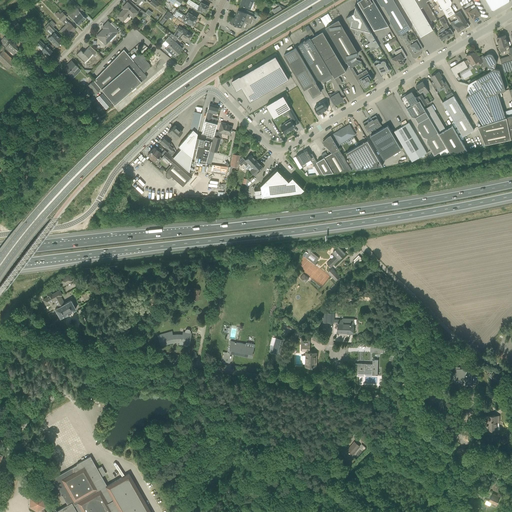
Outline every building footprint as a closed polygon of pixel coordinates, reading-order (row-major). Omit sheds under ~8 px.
[(156,8),(159,4),(153,0),(151,0),(149,3),(156,8)] [(189,0),(187,0),(186,3),(189,5),(197,10),(201,12),(202,10),(205,12),(208,6),(204,4),(200,2),(199,5),(189,0)] [(242,0),(241,4),(250,8),(252,9),(255,2),(253,1),(253,0),(242,0)] [(377,29),(387,23),(373,0),(361,0),(357,2),(358,3),(358,2),(373,27),(373,28),(374,29),(375,29),(376,29),(377,29)] [(399,0),(408,14),(420,7),(415,0),(399,0)] [(415,0),(420,7),(427,19),(434,15),(426,1),(428,0),(415,0)] [(436,0),(447,18),(455,13),(450,6),(451,5),(452,2),(450,0),(436,0)] [(486,0),(492,11),(494,10),(493,10),(509,1),(510,0),(486,0)] [(406,31),(411,28),(396,2),(387,7),(392,15),(390,16),(390,19),(399,35),(406,31)] [(138,13),(131,6),(127,3),(123,6),(125,8),(117,16),(123,22),(129,15),(133,19),(138,13)] [(68,15),(78,25),(85,18),(79,11),(78,12),(78,11),(80,9),(76,5),(73,7),(75,9),(68,15)] [(360,33),(363,31),(368,28),(355,5),(355,6),(354,13),(347,17),(351,24),(351,26),(353,27),(355,31),(356,31),(355,34),(356,35),(358,36),(359,35),(360,32),(360,33)] [(433,29),(427,19),(420,7),(408,14),(421,36),(432,29),(433,29)] [(476,8),(472,10),(470,7),(465,10),(464,10),(469,19),(472,17),(473,19),(480,15),(477,10),(478,10),(477,8),(476,8)] [(187,12),(185,15),(175,10),(173,14),(183,20),(188,23),(188,22),(192,25),(196,18),(187,12)] [(254,18),(254,17),(238,10),(235,18),(232,17),(230,23),(241,27),(244,21),(251,24),(252,22),(254,18)] [(167,21),(171,14),(168,11),(163,17),(161,16),(159,18),(161,19),(163,18),(167,21)] [(453,21),(450,23),(454,28),(455,27),(458,32),(466,27),(466,28),(469,26),(467,22),(466,22),(460,11),(455,14),(458,19),(454,21),(453,21)] [(62,22),(67,16),(62,12),(60,14),(57,17),(62,22)] [(447,23),(443,17),(439,20),(444,27),(440,30),(439,31),(440,32),(438,33),(438,34),(440,37),(440,38),(442,40),(447,37),(447,38),(450,36),(453,33),(450,28),(446,23),(447,23)] [(12,18),(4,26),(7,29),(11,25),(14,27),(17,24),(12,18)] [(355,57),(358,53),(339,19),(326,27),(346,62),(347,62),(355,57)] [(55,29),(49,23),(49,22),(44,27),(47,29),(49,28),(53,32),(55,29)] [(75,29),(72,25),(68,22),(65,25),(60,30),(67,37),(75,29)] [(118,32),(111,25),(108,22),(105,25),(107,26),(105,28),(96,36),(106,45),(118,32)] [(189,33),(185,30),(178,26),(176,30),(180,32),(178,36),(185,40),(186,38),(189,40),(192,35),(189,34),(189,33)] [(376,48),(379,46),(368,28),(363,31),(370,42),(367,44),(369,48),(365,51),(367,53),(369,52),(371,51),(376,48)] [(312,32),(311,29),(307,31),(311,38),(324,60),(336,53),(323,32),(315,36),(314,34),(312,32)] [(58,44),(62,41),(54,32),(47,38),(51,43),(52,42),(53,43),(53,44),(56,47),(57,46),(58,46),(58,45),(58,44)] [(175,42),(177,38),(171,34),(164,41),(169,45),(165,49),(173,57),(174,56),(176,54),(177,55),(181,51),(181,50),(181,48),(181,47),(175,42)] [(505,35),(504,35),(503,34),(499,35),(500,36),(497,37),(498,39),(497,39),(497,40),(498,40),(499,44),(498,44),(501,52),(506,50),(505,48),(509,47),(508,44),(505,35)] [(511,59),(511,34),(511,35),(511,38),(511,46),(509,48),(511,55),(500,59),(501,63),(511,59)] [(5,36),(0,40),(4,46),(10,42),(5,36)] [(40,40),(39,40),(37,38),(33,42),(36,44),(35,45),(40,50),(44,54),(44,53),(47,56),(51,51),(45,45),(40,40)] [(333,76),(324,60),(311,38),(298,45),(318,78),(324,82),(326,81),(333,76)] [(423,48),(417,39),(414,41),(413,43),(410,43),(406,45),(413,57),(415,58),(421,55),(419,52),(420,51),(423,48)] [(19,50),(15,47),(10,42),(5,47),(14,56),(19,50)] [(96,52),(93,49),(90,46),(83,53),(80,50),(76,55),(84,63),(92,54),(93,55),(96,52)] [(313,96),(321,91),(296,48),(284,55),(304,90),(308,87),(313,96)] [(403,57),(406,56),(401,48),(394,52),(396,56),(392,58),(395,64),(397,63),(399,67),(400,66),(400,67),(401,66),(403,65),(404,64),(403,64),(404,63),(402,60),(404,59),(403,57)] [(4,50),(0,53),(0,61),(4,65),(8,69),(12,64),(15,61),(4,50)] [(137,55),(132,60),(123,50),(93,80),(101,89),(100,89),(114,105),(125,96),(142,81),(146,77),(143,73),(149,69),(149,65),(141,55),(139,57),(137,55)] [(464,60),(450,68),(456,78),(459,76),(457,73),(468,67),(467,65),(470,63),(471,65),(475,63),(477,65),(482,62),(483,62),(480,57),(476,51),(474,52),(473,51),(466,56),(468,59),(464,61),(464,60)] [(338,76),(346,71),(336,53),(324,60),(333,76),(338,85),(342,83),(341,80),(340,78),(339,78),(338,76)] [(491,54),(490,53),(489,53),(488,54),(487,54),(483,56),(483,55),(480,57),(483,62),(482,62),(488,72),(468,84),(467,89),(470,94),(466,97),(482,125),(494,121),(505,118),(504,112),(498,93),(506,90),(499,70),(495,68),(496,61),(493,55),(492,54),(491,54)] [(237,78),(232,82),(235,87),(237,90),(240,89),(242,88),(250,102),(288,79),(289,79),(289,78),(276,56),(275,56),(240,77),(240,76),(238,77),(239,77),(237,78)] [(504,73),(511,70),(511,59),(501,63),(504,73)] [(382,61),(381,62),(377,60),(373,62),(381,76),(381,75),(383,73),(384,72),(387,73),(388,73),(389,73),(389,72),(390,72),(390,71),(390,70),(390,69),(387,64),(386,64),(386,63),(386,62),(385,61),(384,61),(383,61),(382,61)] [(72,72),(77,67),(71,61),(69,63),(69,64),(64,70),(70,76),(73,73),(72,72)] [(366,70),(357,75),(352,67),(350,69),(359,84),(361,83),(364,87),(370,84),(369,82),(371,81),(370,80),(372,79),(366,70)] [(434,75),(431,76),(434,81),(431,83),(435,88),(437,87),(438,88),(440,86),(441,88),(444,86),(443,84),(446,82),(444,78),(443,79),(439,72),(436,74),(435,73),(434,74),(434,75)] [(344,95),(338,85),(333,76),(326,81),(326,83),(333,82),(335,92),(333,93),(329,94),(330,95),(329,95),(330,98),(331,100),(334,105),(340,101),(339,101),(343,99),(341,97),(344,95)] [(95,94),(100,90),(93,81),(88,85),(95,94)] [(425,94),(429,92),(423,81),(419,83),(418,83),(417,84),(416,85),(420,93),(424,91),(425,94)] [(416,96),(415,96),(412,91),(405,95),(404,94),(401,97),(401,98),(407,108),(419,100),(417,97),(417,96),(416,97),(416,96)] [(103,102),(101,103),(106,109),(111,104),(102,93),(98,97),(103,102)] [(421,94),(417,96),(419,100),(423,106),(427,104),(421,94)] [(274,118),(291,108),(283,95),(266,105),(274,118)] [(474,130),(456,100),(454,95),(442,102),(463,136),(474,130)] [(326,100),(315,107),(319,114),(322,112),(322,113),(325,111),(328,109),(326,106),(329,105),(326,100)] [(426,111),(423,107),(419,100),(407,108),(411,116),(415,117),(426,111)] [(209,104),(205,120),(210,122),(210,121),(212,113),(216,114),(218,107),(209,104)] [(291,108),(287,110),(293,119),(296,117),(291,108)] [(418,122),(429,116),(426,111),(415,117),(418,122)] [(381,124),(376,115),(363,123),(368,132),(369,131),(381,124)] [(427,138),(438,131),(429,116),(418,122),(417,126),(423,137),(427,138)] [(511,138),(511,119),(511,116),(505,118),(494,121),(482,125),(478,126),(485,144),(511,138)] [(210,122),(205,120),(201,132),(213,136),(217,124),(210,122)] [(285,124),(280,126),(282,130),(283,131),(285,134),(293,129),(293,128),(295,126),(294,124),(294,123),(292,120),(288,122),(287,121),(284,123),(285,124)] [(226,124),(221,122),(220,123),(218,133),(229,136),(232,126),(226,124)] [(427,153),(411,127),(409,122),(394,131),(412,161),(422,156),(424,154),(427,153)] [(388,125),(383,128),(381,124),(369,131),(371,135),(370,136),(375,144),(393,134),(388,125)] [(175,139),(182,132),(174,125),(168,133),(175,139)] [(340,144),(355,135),(349,125),(343,129),(342,128),(340,129),(340,130),(334,134),(340,144)] [(467,150),(455,130),(452,125),(439,133),(447,147),(451,153),(467,150)] [(191,158),(197,133),(192,129),(178,146),(180,148),(191,158)] [(447,147),(439,133),(438,131),(427,138),(426,142),(434,155),(447,147)] [(384,159),(402,149),(393,134),(375,144),(384,159)] [(324,157),(316,162),(318,164),(323,174),(333,172),(352,170),(348,164),(338,147),(331,135),(328,137),(327,139),(327,138),(323,141),(333,152),(324,157)] [(220,138),(213,136),(209,151),(217,153),(220,138)] [(164,137),(160,142),(163,146),(169,150),(167,152),(171,156),(175,153),(172,150),(174,149),(169,145),(171,143),(168,141),(164,137)] [(196,148),(193,161),(205,163),(211,141),(199,137),(198,137),(196,137),(194,148),(196,148)] [(383,166),(370,144),(367,140),(346,152),(356,169),(383,166)] [(161,154),(154,148),(147,155),(154,161),(161,154)] [(175,153),(172,157),(176,160),(188,171),(191,158),(180,148),(175,153)] [(161,154),(170,162),(172,164),(176,160),(172,157),(167,152),(164,150),(161,154)] [(307,150),(296,156),(299,160),(302,166),(303,167),(306,166),(305,163),(310,160),(312,162),(313,161),(315,160),(312,154),(310,155),(309,154),(307,150)] [(237,167),(239,156),(232,155),(231,166),(237,167)] [(247,169),(250,166),(256,161),(250,155),(242,163),(246,166),(245,167),(245,168),(246,169),(247,169)] [(182,186),(192,174),(188,171),(176,160),(172,164),(166,171),(167,173),(167,174),(167,175),(167,176),(168,176),(168,177),(169,177),(170,177),(170,176),(171,176),(182,186)] [(256,172),(261,166),(256,161),(250,166),(253,169),(250,171),(254,176),(257,173),(256,172)] [(318,164),(315,166),(320,174),(323,174),(318,164)] [(260,189),(254,190),(254,194),(255,198),(261,197),(278,195),(282,194),(300,192),(303,189),(291,177),(291,178),(288,181),(284,177),(276,169),(265,181),(260,185),(260,189)] [(331,267),(345,253),(338,246),(333,252),(335,255),(327,263),(331,267)] [(311,251),(312,250),(310,248),(307,249),(302,255),(314,264),(319,258),(311,251)] [(336,281),(340,277),(332,268),(328,272),(336,281)] [(305,283),(309,278),(303,274),(300,278),(305,282),(305,283)] [(63,286),(72,281),(69,275),(60,280),(63,286)] [(198,300),(200,290),(193,289),(191,298),(198,300)] [(59,295),(61,294),(59,290),(52,295),(50,293),(46,295),(48,297),(43,300),(45,305),(53,300),(53,301),(54,300),(58,307),(55,309),(55,310),(55,311),(56,313),(57,313),(60,318),(65,315),(66,315),(67,317),(71,315),(70,313),(70,312),(76,309),(73,304),(72,302),(71,301),(71,300),(64,304),(59,295)] [(328,313),(328,323),(334,323),(334,322),(338,322),(338,323),(338,332),(342,332),(347,332),(347,333),(353,334),(353,330),(354,330),(354,326),(353,326),(353,325),(353,320),(353,319),(343,319),(343,320),(334,320),(334,314),(334,313),(328,313)] [(190,332),(189,330),(187,329),(185,330),(184,332),(182,331),(182,334),(180,334),(178,334),(175,334),(173,334),(172,331),(158,335),(160,345),(161,345),(167,343),(167,344),(168,344),(167,343),(169,343),(174,342),(179,342),(179,344),(184,345),(184,343),(189,344),(189,346),(190,341),(191,341),(191,340),(190,340),(191,333),(190,333),(190,332)] [(272,337),(268,352),(278,355),(282,340),(272,337)] [(252,352),(254,345),(231,341),(228,353),(234,354),(234,353),(244,355),(244,356),(252,358),(252,357),(251,357),(252,355),(253,353),(252,352)] [(309,351),(309,345),(301,345),(301,350),(302,350),(306,351),(306,353),(306,355),(303,355),(303,364),(306,364),(306,367),(312,367),(313,367),(313,366),(316,366),(316,353),(309,353),(309,351)] [(374,360),(374,359),(373,359),(372,364),(355,364),(358,364),(357,376),(358,376),(358,373),(366,373),(372,373),(372,375),(378,375),(378,360),(374,360)] [(460,369),(460,367),(455,367),(455,377),(454,377),(454,379),(465,379),(465,385),(472,385),(472,374),(477,374),(477,368),(471,367),(471,369),(460,369)] [(490,378),(497,382),(500,384),(503,379),(500,377),(493,373),(492,375),(490,378)] [(445,390),(445,388),(442,387),(441,392),(432,392),(432,396),(426,396),(426,399),(426,403),(425,407),(425,408),(426,408),(426,409),(427,409),(427,408),(428,408),(433,408),(433,401),(438,401),(438,414),(443,415),(444,399),(442,399),(442,396),(448,397),(448,390),(445,390)] [(511,403),(508,401),(505,398),(500,403),(506,409),(511,403)] [(499,426),(499,416),(487,416),(487,420),(488,420),(488,424),(486,424),(486,425),(487,425),(487,426),(486,426),(486,431),(488,431),(489,430),(497,430),(497,429),(496,429),(496,426),(499,426)] [(352,455),(360,446),(354,442),(347,451),(346,453),(349,455),(351,454),(352,455)] [(150,511),(128,473),(107,486),(101,476),(104,474),(101,468),(98,470),(90,456),(76,464),(77,465),(52,479),(67,505),(54,511),(44,511),(43,509),(45,507),(45,497),(37,493),(29,497),(29,507),(37,511),(40,510),(40,511),(150,511)] [(471,505),(476,492),(472,490),(466,503),(471,505)] [(495,507),(500,497),(492,493),(488,502),(491,503),(490,505),(495,507)]
